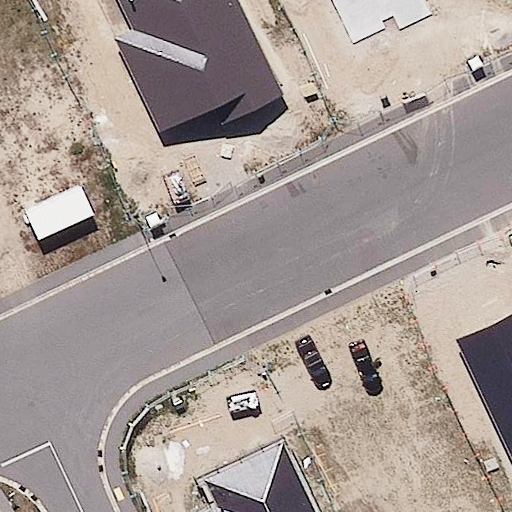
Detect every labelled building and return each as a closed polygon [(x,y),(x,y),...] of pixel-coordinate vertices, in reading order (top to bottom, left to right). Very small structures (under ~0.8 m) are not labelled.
[(114,38),(157,132),(212,109),(220,127),(285,98),(235,0),(117,0),(131,29),(114,38)] [(330,0),(353,47),(397,26),(402,35),(433,20),(423,0),(330,0)] [(11,17),(0,21),(0,171),(73,142),(11,17)] [(511,315),(456,339),(511,460),(511,315)] [(364,371),(293,404),(347,511),(478,511),(437,424),(416,433),(405,410),(389,416),(364,371)] [(315,511),(282,441),(203,479),(212,508),(202,511),(315,511)]
